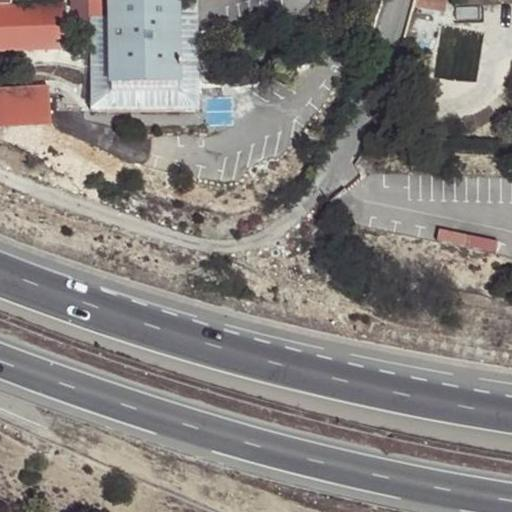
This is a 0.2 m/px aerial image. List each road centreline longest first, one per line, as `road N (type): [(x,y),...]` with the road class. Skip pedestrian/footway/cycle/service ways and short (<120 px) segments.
road 1 (motorway): [(511,413),(290,370),(0,267)]
road 2 (motorway): [(0,360),(268,449),(511,502)]
road 3 (track): [(331,172),(276,234),(226,248),(61,201),(0,174)]
